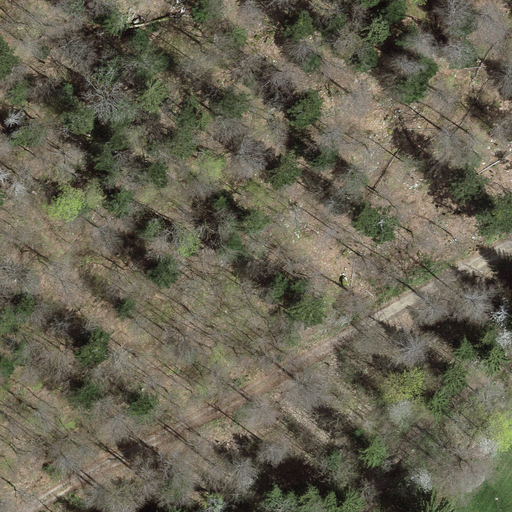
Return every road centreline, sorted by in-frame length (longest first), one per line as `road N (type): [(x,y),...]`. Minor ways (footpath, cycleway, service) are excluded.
road 1 (track): [(32,511),(511,243)]
road 2 (track): [(511,364),(465,386),(410,438),(366,511)]
